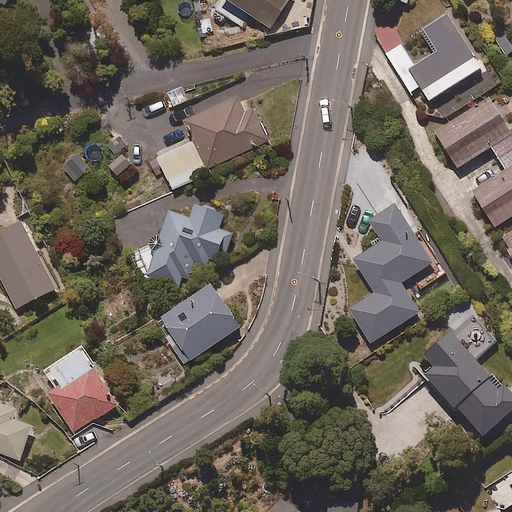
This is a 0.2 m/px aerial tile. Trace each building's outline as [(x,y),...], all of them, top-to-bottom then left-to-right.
[(218,0),(214,7),(241,26),(251,12),(272,27),(290,0),(218,0)] [(483,68),(450,14),(422,31),(436,54),(416,66),(403,44),(387,54),(411,92),(422,85),(431,100),(483,68)] [(511,52),(511,30),(510,27),(495,37),(506,56),(511,52)] [(511,128),(492,97),(437,132),(459,167),(492,146),(507,170),(473,191),(496,227),(511,216),(511,128)] [(247,112),(241,98),(188,121),(208,167),(270,141),(256,108),(247,112)] [(208,170),(193,141),(159,158),(174,188),(208,170)] [(91,167),(78,153),(63,167),(76,181),(91,167)] [(137,170),(123,154),(109,166),(123,182),(137,170)] [(436,263),(399,202),(373,218),(384,237),(352,256),(378,298),(436,263)] [(133,252),(155,293),(212,261),(219,263),(231,232),(220,228),(225,214),(197,203),(191,217),(174,210),(162,237),(133,252)] [(58,288),(25,221),(0,233),(0,272),(18,308),(58,288)] [(244,326),(216,282),(163,316),(174,333),(169,337),(186,364),(244,326)] [(505,384),(463,341),(426,377),(456,408),(459,406),(489,436),(511,413),(511,386),(507,382),(505,384)] [(85,346),(46,370),(57,389),(48,394),(73,434),(120,404),(85,346)] [(19,408),(0,400),(0,452),(21,460),(34,425),(15,418),(19,408)] [(359,511),(360,504),(330,500),(328,511),(359,511)]
